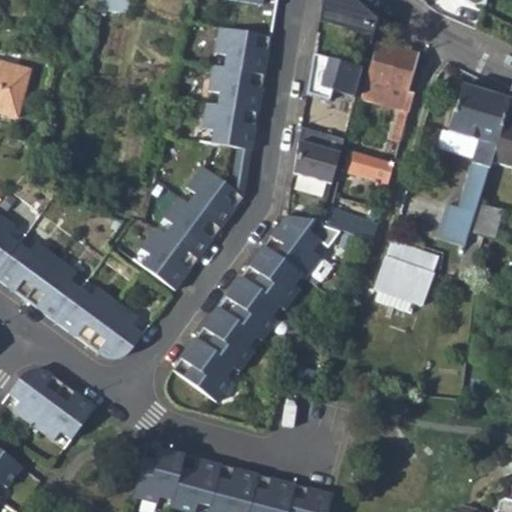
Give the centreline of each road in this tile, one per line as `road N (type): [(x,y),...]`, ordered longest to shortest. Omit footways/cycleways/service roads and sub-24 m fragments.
road 1 (residential): [(122,399),(261,205),(300,0)]
road 2 (residential): [(304,449),(261,455),(164,429),(122,399)]
road 3 (residential): [(511,76),(446,46),(384,0)]
